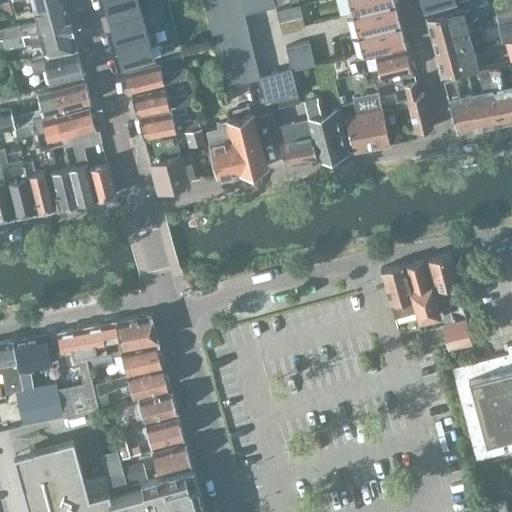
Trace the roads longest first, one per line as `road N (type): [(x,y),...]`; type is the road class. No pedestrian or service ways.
road 1 (residential): [(177,312),(365,259),(511,231)]
road 2 (residential): [(140,200),(445,139)]
road 3 (residential): [(140,200),(83,0)]
road 4 (residential): [(229,511),(177,312)]
road 5 (residential): [(0,330),(166,296)]
road 6 (residential): [(445,139),(408,0)]
road 7 (residential): [(0,228),(140,200)]
